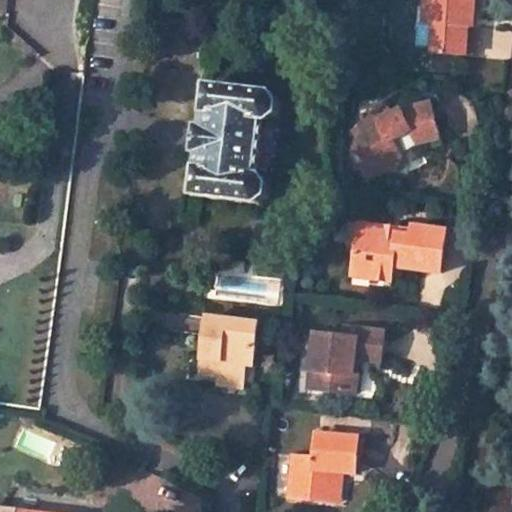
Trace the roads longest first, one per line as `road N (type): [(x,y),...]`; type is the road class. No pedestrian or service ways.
road 1 (residential): [(273,511),(78,416),(62,367),(96,172),(119,120),(133,0)]
road 2 (residential): [(511,209),(423,511)]
road 3 (unknown): [(0,107),(33,87),(53,21),(0,3)]
